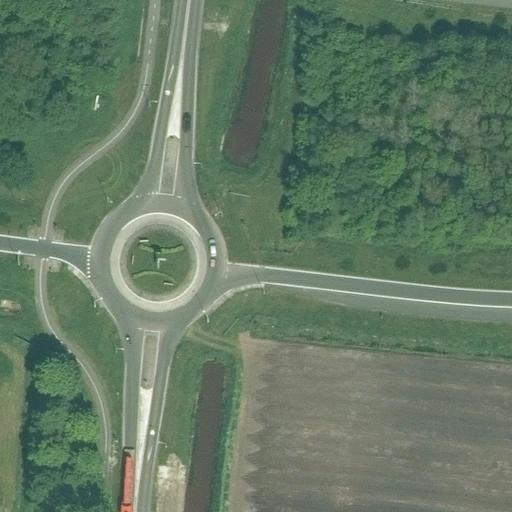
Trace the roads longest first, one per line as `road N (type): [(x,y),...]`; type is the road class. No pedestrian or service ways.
road 1 (motorway): [(216,270),(511,301)]
road 2 (secondary): [(138,493),(171,322)]
road 3 (secondary): [(135,319),(138,493)]
road 4 (secondary): [(182,50),(145,208)]
road 5 (secondary): [(183,212),(182,50)]
